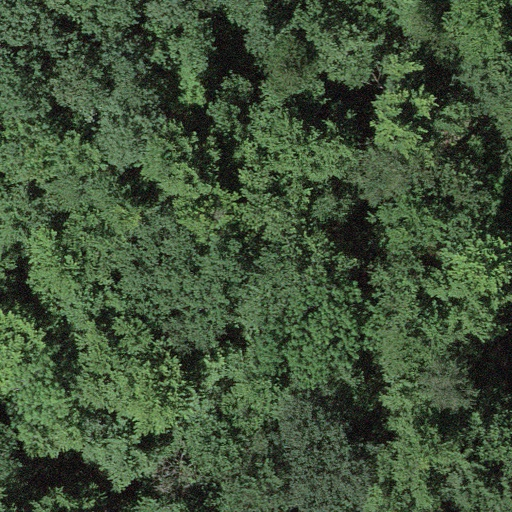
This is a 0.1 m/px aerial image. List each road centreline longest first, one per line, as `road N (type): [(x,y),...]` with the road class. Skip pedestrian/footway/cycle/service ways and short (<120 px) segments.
road 1 (track): [(511,12),(336,57),(0,177)]
road 2 (track): [(0,235),(17,236),(93,322),(103,418),(85,511)]
